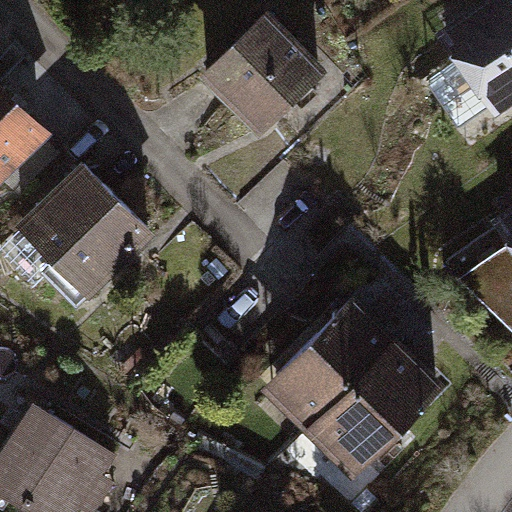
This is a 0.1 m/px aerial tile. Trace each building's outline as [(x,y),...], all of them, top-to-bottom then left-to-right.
[(494,103),(511,91),(511,0),(494,0),(446,33),(464,60),(490,97),(494,103)] [(266,13),(207,70),(211,73),(207,77),(228,99),(232,95),(260,124),(291,94),(302,105),(317,91),(306,80),(319,67),(266,13)] [(490,97),(464,60),(431,82),(456,120),(490,97)] [(0,166),(40,127),(0,86),(0,166)] [(132,242),(148,226),(84,162),(24,222),(60,259),(49,269),(77,297),(116,258),(124,265),(139,249),(132,242)] [(511,213),(502,220),(511,234),(511,256),(472,284),(511,323),(511,213)] [(277,373),(320,415),(394,340),(351,298),(277,373)] [(394,340),(320,415),(363,457),(437,382),(394,340)] [(111,450),(35,401),(0,454),(0,486),(7,491),(0,501),(0,511),(70,511),(79,499),(88,505),(106,478),(97,472),(111,450)]
